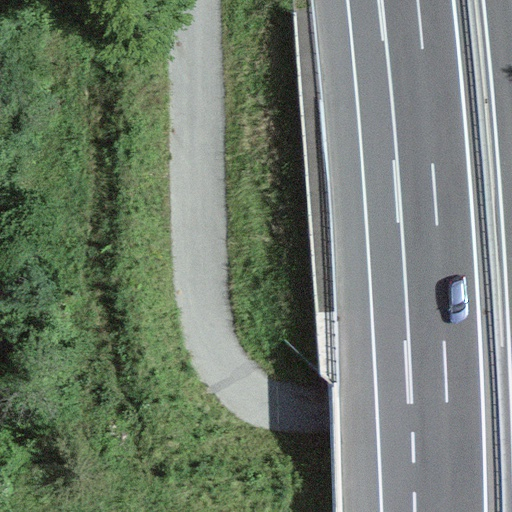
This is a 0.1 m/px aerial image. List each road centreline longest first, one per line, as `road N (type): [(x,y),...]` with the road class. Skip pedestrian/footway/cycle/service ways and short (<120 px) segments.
road 1 (unclassified): [(194,0),(205,313),(231,378),(263,402),(303,412),(511,405)]
road 2 (motorway): [(416,0),(449,511)]
